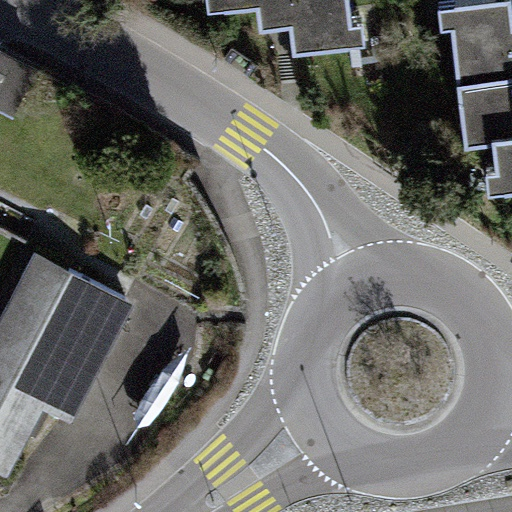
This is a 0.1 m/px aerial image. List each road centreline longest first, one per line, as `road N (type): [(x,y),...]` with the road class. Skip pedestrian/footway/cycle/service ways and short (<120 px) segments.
road 1 (residential): [(361,285),(291,169),(97,45),(0,2)]
road 2 (tertiary): [(315,420),(350,458),(399,473),(449,461),(487,425),(497,402)]
road 3 (tertiary): [(497,402),(497,346),(467,300),(416,277),(361,285)]
road 4 (tertiary): [(361,285),(339,299),(309,342),(304,369),(315,420)]
road 5 (tertiary): [(315,420),(199,511)]
